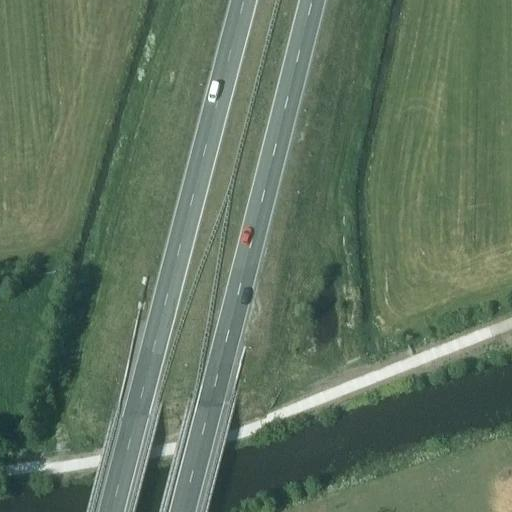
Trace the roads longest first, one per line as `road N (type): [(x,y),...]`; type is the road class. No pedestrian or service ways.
road 1 (trunk): [(243,0),(111,511)]
road 2 (trunk): [(181,511),(312,0)]
road 3 (unclassified): [(482,334),(233,430),(0,471)]
road 4 (track): [(315,511),(437,485),(511,510)]
